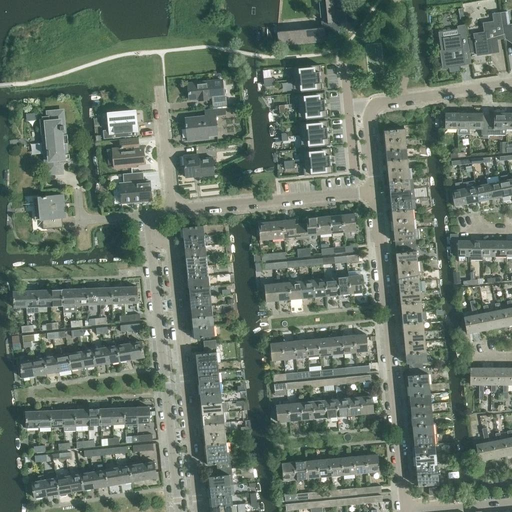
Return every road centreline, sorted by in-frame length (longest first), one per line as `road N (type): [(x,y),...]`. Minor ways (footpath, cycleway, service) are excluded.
road 1 (residential): [(406,508),(376,191)]
road 2 (residential): [(194,511),(170,244),(150,246)]
road 3 (residential): [(177,511),(150,246)]
road 4 (residential): [(376,191),(374,109),(511,84)]
road 5 (residential): [(172,210),(376,191)]
road 6 (residential): [(172,210),(159,88)]
